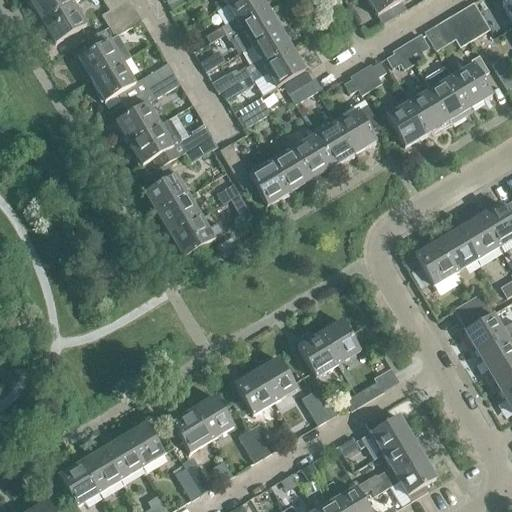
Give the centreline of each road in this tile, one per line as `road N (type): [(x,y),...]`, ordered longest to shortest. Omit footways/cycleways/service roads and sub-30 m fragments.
road 1 (residential): [(447,365),(383,255),(388,234),(511,152)]
road 2 (residential): [(208,511),(447,365)]
road 3 (residential): [(459,0),(327,77)]
road 4 (residential): [(224,128),(150,0)]
